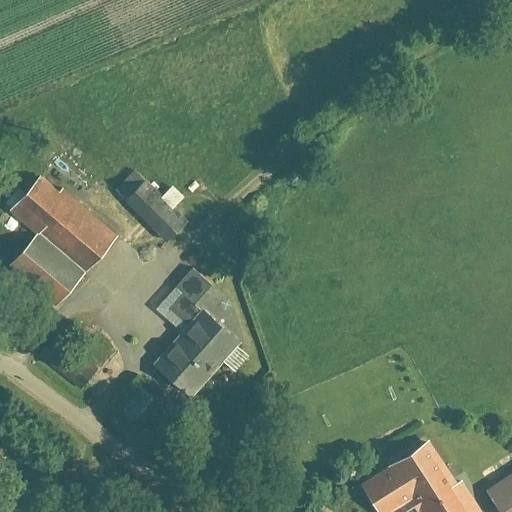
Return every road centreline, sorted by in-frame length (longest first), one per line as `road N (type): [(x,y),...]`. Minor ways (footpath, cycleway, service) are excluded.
road 1 (residential): [(0,371),(192,511)]
road 2 (track): [(0,509),(131,467)]
